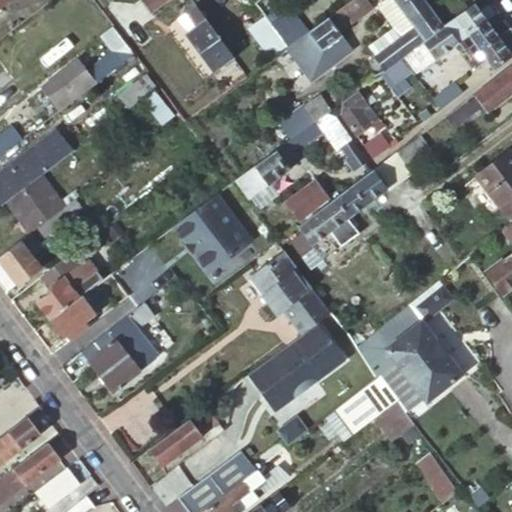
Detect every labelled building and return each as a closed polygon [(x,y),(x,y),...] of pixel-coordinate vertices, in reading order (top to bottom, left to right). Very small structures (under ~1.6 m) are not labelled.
[(162,0),(141,0),(150,10),(162,0)] [(267,0),(257,7),(270,25),(283,16),(271,0),(267,0)] [(349,0),(307,31),(296,39),(310,59),(319,53),(324,60),(338,50),(333,42),(342,35),(338,30),(370,6),(364,0),(349,0)] [(397,39),(412,28),(407,22),(394,4),(390,0),(383,0),(375,7),(389,27),(397,39)] [(428,7),(422,0),(400,0),(394,4),(407,22),(428,7)] [(454,0),(434,15),(444,27),(468,9),(461,0),(454,0)] [(468,9),(444,27),(456,43),(467,36),(486,21),(473,5),(468,9)] [(186,35),(200,52),(219,38),(195,6),(186,14),(196,27),(186,35)] [(412,28),(422,43),(444,27),(434,15),(428,7),(407,22),(412,28)] [(270,25),(286,46),(296,39),(307,31),(292,9),(283,16),(270,25)] [(498,38),(486,21),(467,36),(479,52),(498,38)] [(132,52),(111,25),(99,34),(111,49),(81,70),(75,62),(47,82),(64,104),(132,52)] [(400,59),(422,43),(412,28),(397,39),(389,27),(365,46),(383,71),(400,59)] [(444,27),(422,43),(400,59),(409,70),(413,75),(450,48),(469,72),(474,67),(456,43),(444,27)] [(492,71),(511,56),(511,31),(510,28),(498,38),(479,52),(492,71)] [(214,71),(233,57),(219,38),(200,52),(214,71)] [(383,71),(379,75),(387,86),(409,70),(400,59),(383,71)] [(489,114),(511,96),(511,66),(443,119),(451,129),(477,110),(482,116),(487,112),(489,114)] [(158,86),(157,85),(147,71),(116,93),(128,109),(143,97),(158,86)] [(430,99),(438,110),(460,93),(453,83),(430,99)] [(177,111),(158,86),(143,97),(163,123),(177,111)] [(376,120),(356,92),(338,105),(336,111),(355,136),(376,120)] [(275,152),(329,112),(315,94),(279,121),(288,134),(271,147),(275,152)] [(275,152),(247,173),(259,189),(269,182),(270,183),(300,160),(292,150),(304,141),(307,144),(324,131),(346,161),(353,157),(360,167),(367,162),(331,114),(329,112),(275,152)] [(0,131),(0,153),(22,136),(12,123),(0,131)] [(95,133),(74,149),(86,163),(106,148),(95,133)] [(420,136),(398,153),(408,168),(431,151),(420,136)] [(0,191),(4,196),(61,154),(49,139),(5,172),(3,170),(0,172),(0,191)] [(371,158),(380,152),(373,143),(364,149),(371,158)] [(391,194),(413,178),(395,155),(354,186),(370,207),(390,192),(391,194)] [(503,223),(511,215),(511,171),(505,162),(474,185),(503,223)] [(296,223),(325,200),(311,181),(281,203),(296,223)] [(38,226),(55,213),(33,184),(0,209),(0,210),(22,239),(30,232),(38,226)] [(370,207),(354,186),(336,199),(352,220),(370,207)] [(217,195),(174,227),(209,273),(252,242),(217,195)] [(83,208),(75,198),(55,213),(38,226),(46,236),(83,208)] [(352,220),(336,199),(316,214),(332,235),(352,220)] [(316,214),(298,228),(313,249),(332,235),(316,214)] [(511,219),(500,229),(511,243),(511,219)] [(22,239),(0,255),(0,258),(19,283),(41,265),(31,252),(40,245),(30,232),(22,239)] [(313,290),(284,252),(249,280),(276,318),(280,315),(313,290)] [(511,253),(486,273),(501,294),(511,285),(511,253)] [(74,270),(65,259),(42,276),(51,288),(48,293),(38,301),(51,319),(80,297),(75,289),(99,271),(90,258),(74,270)] [(131,271),(126,263),(80,297),(51,319),(64,336),(66,335),(69,339),(89,324),(87,321),(96,314),(88,304),(131,271)] [(330,313),(313,290),(280,315),(297,338),(317,323),(330,313)] [(159,315),(149,302),(126,319),(130,325),(137,321),(142,327),(159,315)] [(462,375),(447,356),(436,341),(421,322),(386,350),(427,404),(462,375)] [(297,338),(249,374),(275,408),(343,357),(317,323),(297,338)] [(111,330),(85,348),(115,389),(141,370),(137,364),(141,361),(131,346),(126,350),(111,330)] [(436,341),(447,356),(453,351),(441,336),(436,341)] [(381,377),(380,378),(328,417),(337,430),(339,429),(346,424),(354,434),(377,417),(399,400),(381,377)] [(418,424),(399,400),(377,417),(395,441),(401,436),(418,424)] [(28,417),(0,437),(0,463),(23,446),(25,448),(42,435),(28,417)] [(191,417),(152,446),(164,463),(203,434),(191,417)] [(436,448),(418,424),(401,436),(419,460),(422,458),(436,448)] [(0,504),(61,460),(48,442),(0,478),(0,504)] [(466,487),(436,448),(422,458),(452,498),(464,489),(466,487)] [(80,485),(67,468),(35,493),(47,510),(80,485)] [(257,470),(200,511),(239,511),(263,495),(256,486),(264,480),(257,470)] [(279,490),(249,511),(283,511),(291,506),(279,490)] [(88,511),(94,508),(85,497),(64,511),(88,511)] [(480,511),(477,506),(469,511),(467,511),(458,498),(440,511),(480,511)]
